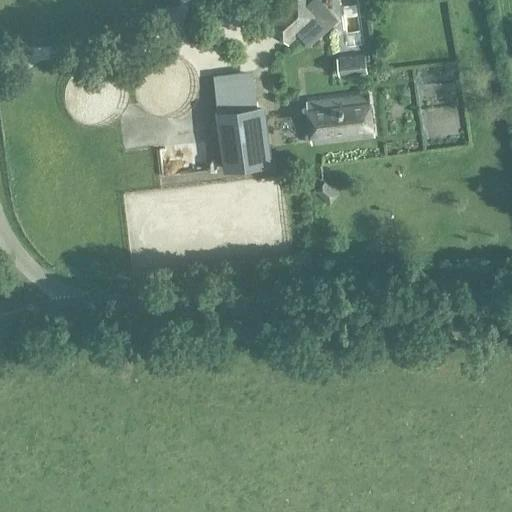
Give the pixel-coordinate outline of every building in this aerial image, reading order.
[(289,45),(320,17),(305,0),(288,0),(267,19),(289,45)] [(365,54),(337,58),(339,76),(367,73),(365,54)] [(266,165),(258,100),(231,103),(228,80),(216,81),(219,105),(218,105),(226,170),(266,165)] [(313,144),(375,136),(370,94),(308,102),(313,144)] [(338,195),(325,184),(318,193),(331,204),(338,195)] [(142,336),(142,352),(174,350),(174,335),(142,336)]
